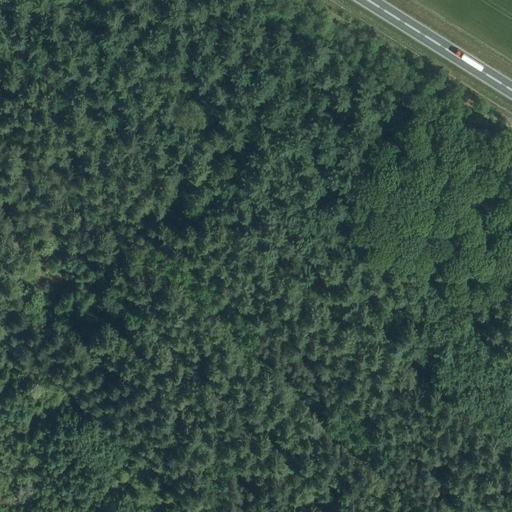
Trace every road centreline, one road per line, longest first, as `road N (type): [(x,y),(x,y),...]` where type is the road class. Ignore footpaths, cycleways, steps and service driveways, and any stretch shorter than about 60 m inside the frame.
road 1 (track): [(511,444),(0,49)]
road 2 (trunk): [(511,90),(367,0)]
